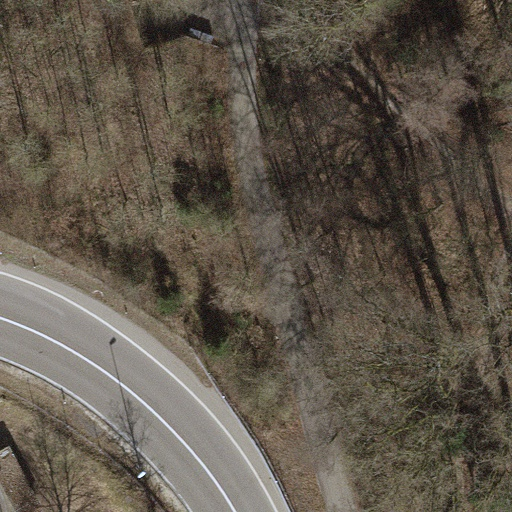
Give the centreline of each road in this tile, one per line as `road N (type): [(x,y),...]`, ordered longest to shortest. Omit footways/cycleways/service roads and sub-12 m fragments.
road 1 (motorway): [(265,511),(213,431),(136,363),(62,318),(0,298)]
road 2 (motorway): [(0,338),(120,406),(217,511)]
